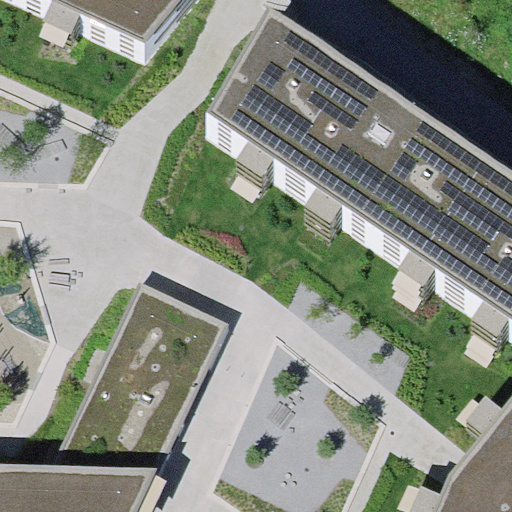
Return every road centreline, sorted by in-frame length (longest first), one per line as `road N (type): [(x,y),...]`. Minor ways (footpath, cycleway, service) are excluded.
road 1 (unknown): [(511,319),(459,301),(0,232)]
road 2 (unknown): [(0,407),(289,480)]
